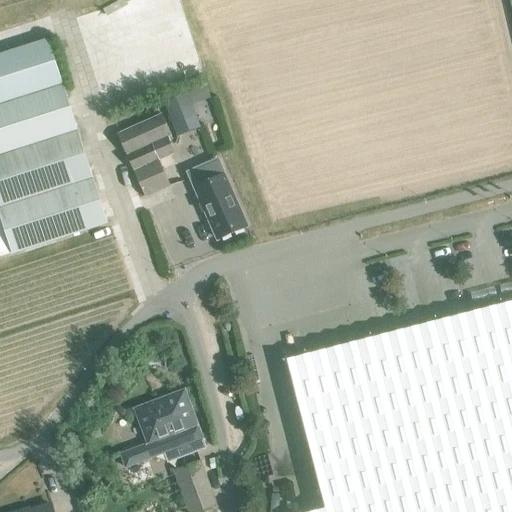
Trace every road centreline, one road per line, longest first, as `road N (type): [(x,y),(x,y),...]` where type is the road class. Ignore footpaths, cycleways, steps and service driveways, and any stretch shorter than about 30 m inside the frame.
road 1 (unclassified): [(185,294),(209,266),(287,240),(511,186)]
road 2 (unclassified): [(0,463),(50,428),(185,294)]
road 3 (unclassified): [(234,511),(227,449),(185,294)]
